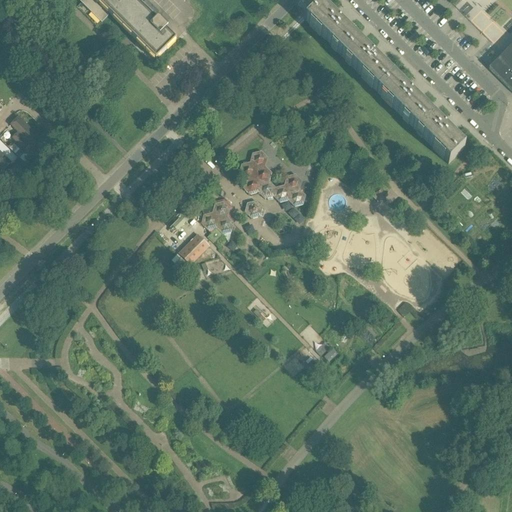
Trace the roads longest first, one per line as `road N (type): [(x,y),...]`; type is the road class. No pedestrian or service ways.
road 1 (residential): [(107,186),(295,0)]
road 2 (residential): [(511,156),(354,0)]
road 3 (tertiary): [(115,511),(0,410)]
road 4 (residential): [(0,293),(107,186)]
road 5 (residential): [(107,186),(23,103),(0,125)]
